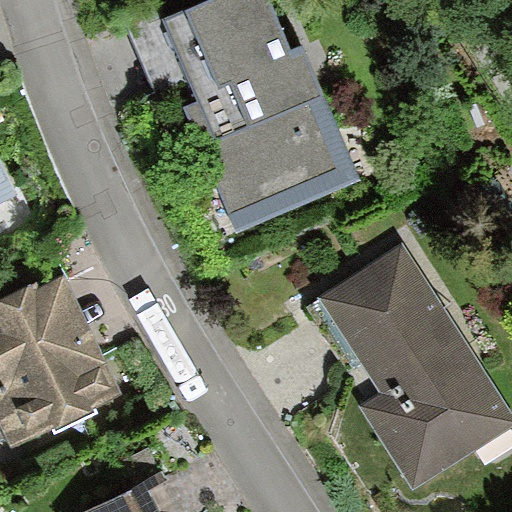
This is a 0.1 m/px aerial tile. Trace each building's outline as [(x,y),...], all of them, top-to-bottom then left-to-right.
[(272,0),(206,0),(132,31),(167,114),(183,108),(236,235),(363,182),(304,43),(293,48),(272,0)] [(0,204),(20,195),(0,152),(0,204)] [(511,410),(405,242),(320,296),(381,392),(361,404),(414,488),(511,425),(511,410)] [(34,281),(0,298),(0,424),(15,453),(100,413),(97,406),(125,394),(65,276),(39,290),(34,281)] [(153,511),(138,480),(70,511),(153,511)]
